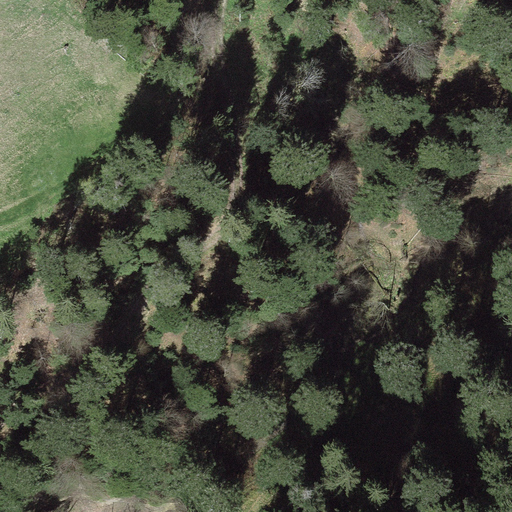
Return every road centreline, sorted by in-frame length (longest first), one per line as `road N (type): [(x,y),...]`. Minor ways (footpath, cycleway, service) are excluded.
road 1 (track): [(0,425),(118,331),(232,215),(238,179),(222,0)]
road 2 (track): [(0,217),(167,124),(176,103),(182,0)]
